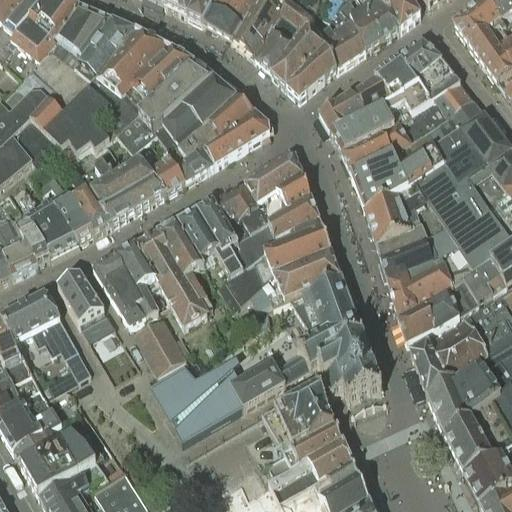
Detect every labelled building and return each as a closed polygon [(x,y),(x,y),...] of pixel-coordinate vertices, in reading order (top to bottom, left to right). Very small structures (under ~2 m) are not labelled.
[(0,71),(1,72),(4,68),(15,55),(8,50),(12,45),(49,1),(47,0),(30,0),(19,16),(0,38),(0,71)] [(0,0),(0,38),(19,16),(30,0),(0,0)] [(146,0),(144,4),(165,14),(172,0),(146,0)] [(172,0),(165,14),(185,24),(198,0),(172,0)] [(198,0),(185,24),(204,34),(222,0),(198,0)] [(222,0),(204,34),(230,49),(258,3),(259,0),(222,0)] [(259,0),(258,3),(230,49),(235,52),(253,68),(281,29),(282,25),(289,0),(259,0)] [(289,0),(282,25),(281,29),(268,47),(267,48),(253,68),(258,72),(264,77),(270,83),(311,36),(310,35),(320,0),(289,0)] [(328,37),(320,42),(327,57),(336,79),(366,61),(349,25),(346,26),(338,13),(343,0),(331,0),(332,0),(322,27),(330,31),(328,37)] [(352,0),(343,0),(338,13),(346,26),(349,25),(366,61),(383,50),(364,14),(357,18),(351,8),(354,1),(353,0),(352,0)] [(356,0),(365,13),(364,14),(383,50),(400,39),(382,8),(374,0),(356,0)] [(374,0),(382,8),(400,39),(420,24),(404,0),(374,0)] [(454,0),(419,0),(430,17),(454,0)] [(493,0),(484,8),(493,22),(504,14),(509,20),(511,18),(511,9),(505,0),(493,0)] [(15,55),(4,68),(8,71),(5,75),(21,89),(29,78),(79,15),(75,13),(54,3),(53,2),(49,1),(12,45),(8,50),(15,55)] [(493,22),(484,8),(453,32),(473,60),(502,39),(506,36),(511,32),(511,18),(509,20),(504,14),(493,22)] [(112,29),(79,15),(29,78),(50,96),(74,72),(112,29)] [(74,72),(50,96),(24,123),(39,138),(71,111),(135,39),(112,29),(74,72)] [(311,36),(270,83),(286,98),(312,72),(327,57),(320,42),(317,44),(311,36)] [(169,58),(135,39),(71,111),(39,138),(52,151),(58,157),(67,148),(76,161),(78,164),(91,154),(95,160),(116,145),(117,146),(122,140),(118,137),(114,140),(98,128),(172,58),(170,57),(169,58)] [(511,46),(508,49),(502,39),(473,60),(477,66),(486,80),(487,79),(498,95),(500,98),(511,89),(511,46)] [(422,52),(400,68),(415,89),(416,88),(442,71),(440,69),(422,52)] [(327,57),(312,72),(325,89),(337,80),(336,79),(327,57)] [(193,72),(172,58),(98,128),(114,140),(118,137),(122,140),(193,72)] [(415,89),(400,68),(376,85),(389,105),(415,89)] [(457,89),(442,71),(416,88),(421,96),(427,105),(457,89)] [(122,140),(117,146),(134,161),(155,145),(152,140),(214,86),(195,73),(193,72),(122,140)] [(312,72),(286,98),(299,110),(325,89),(312,72)] [(29,78),(21,89),(22,89),(0,115),(0,198),(32,172),(52,151),(39,138),(24,123),(50,96),(29,78)] [(389,105),(376,85),(351,102),(318,124),(329,142),(381,118),(421,96),(416,88),(415,89),(389,105)] [(215,86),(214,86),(152,140),(155,145),(157,143),(168,158),(164,160),(165,162),(178,153),(182,157),(236,106),(215,86)] [(381,118),(329,142),(329,143),(330,143),(342,165),(397,134),(410,124),(431,110),(461,94),(457,89),(427,105),(421,96),(381,118)] [(511,89),(500,98),(506,104),(511,99),(511,89)] [(475,113),(461,94),(431,110),(443,131),(475,113)] [(236,106),(182,157),(180,159),(189,172),(204,161),(255,122),(236,106)] [(397,134),(342,165),(343,166),(351,184),(443,131),(431,110),(410,124),(397,134)] [(443,131),(351,184),(364,220),(365,223),(443,177),(430,160),(484,124),(475,113),(443,131)] [(255,122),(204,161),(213,177),(270,143),(269,134),(255,122)] [(511,163),(511,159),(484,124),(430,160),(443,177),(459,198),(464,195),(511,163)] [(58,157),(52,151),(32,172),(39,179),(51,168),(81,204),(72,209),(71,209),(96,243),(114,233),(81,186),(82,185),(72,172),(68,167),(76,161),(67,148),(58,157)] [(178,153),(165,162),(169,167),(185,193),(213,177),(204,161),(189,172),(180,159),(182,157),(178,153)] [(269,202),(285,194),(304,185),(295,165),(290,163),(274,173),(260,183),(250,189),(258,207),(269,202)] [(511,163),(464,195),(469,201),(486,222),(495,215),(500,212),(506,208),(500,202),(511,192),(511,163)] [(139,167),(112,184),(137,220),(167,204),(148,178),(139,167)] [(185,193),(169,167),(148,178),(167,204),(185,193)] [(96,175),(82,185),(81,186),(114,233),(137,220),(112,184),(104,170),(96,175)] [(443,177),(365,223),(381,270),(442,246),(443,250),(486,222),(469,201),(464,195),(459,198),(443,177)] [(71,209),(72,209),(67,202),(54,184),(38,197),(43,203),(52,196),(59,207),(52,211),(82,251),(92,246),(96,243),(71,209)] [(285,194),(269,202),(258,207),(269,231),(275,227),(275,225),(310,203),(304,185),(285,194)] [(269,231),(258,207),(250,189),(244,192),(221,206),(240,252),(252,242),(269,231)] [(495,215),(486,222),(495,233),(505,228),(511,224),(511,223),(511,192),(500,202),(506,208),(500,212),(495,215)] [(82,251),(52,211),(51,212),(47,206),(37,212),(34,207),(32,208),(23,193),(11,202),(21,217),(54,266),(79,253),(82,251)] [(11,202),(0,209),(0,255),(15,286),(37,275),(37,274),(38,274),(8,225),(21,217),(11,202)] [(240,252),(235,257),(247,276),(322,238),(320,230),(312,207),(310,203),(275,225),(275,227),(269,231),(252,242),(240,252)] [(214,211),(203,217),(227,260),(227,262),(235,257),(240,252),(221,206),(214,211)] [(54,266),(21,217),(8,225),(38,274),(54,266)] [(203,217),(182,228),(205,266),(215,260),(230,285),(247,276),(235,257),(227,262),(227,260),(203,217)] [(443,250),(442,246),(381,270),(387,291),(433,271),(459,255),(495,233),(486,222),(443,250)] [(505,228),(495,233),(511,254),(511,223),(511,224),(505,228)] [(205,266),(182,228),(164,238),(205,308),(208,306),(193,282),(205,274),(201,268),(205,266)] [(451,299),(447,301),(460,324),(478,313),(496,300),(488,289),(505,278),(511,288),(511,254),(495,233),(459,255),(463,261),(475,283),(465,289),(451,299)] [(205,308),(164,238),(137,253),(159,297),(161,296),(184,338),(209,323),(201,310),(205,308)] [(247,276),(230,285),(230,286),(218,295),(232,320),(255,300),(254,299),(269,290),(268,287),(288,277),(332,261),(322,238),(247,276)] [(136,254),(114,266),(141,315),(139,317),(145,329),(159,321),(149,303),(159,297),(137,253),(136,254)] [(0,292),(13,287),(15,286),(0,255),(0,292)] [(433,271),(387,291),(398,329),(425,313),(447,301),(451,299),(465,289),(475,283),(463,261),(459,255),(433,271)] [(255,300),(250,305),(257,319),(271,312),(273,316),(293,307),(313,300),(342,289),(332,262),(332,261),(288,277),(268,287),(269,290),(254,299),(255,300)] [(141,315),(114,266),(92,278),(117,316),(129,337),(145,329),(139,317),(141,315)] [(496,300),(511,288),(505,278),(488,289),(496,300)] [(82,284),(58,297),(79,334),(80,334),(82,337),(82,338),(90,352),(91,352),(89,348),(113,335),(115,338),(116,338),(107,324),(106,324),(104,321),(104,320),(82,284)] [(352,421),(351,421),(352,423),(386,410),(386,408),(383,409),(380,401),(382,400),(342,289),(313,300),(293,307),(273,316),(272,317),(297,355),(301,362),(276,376),(269,364),(256,371),(235,383),(233,380),(240,374),(236,368),(196,389),(185,375),(150,394),(170,430),(173,428),(178,437),(175,440),(183,453),(248,414),(310,378),(317,374),(324,389),(330,405),(344,400),(348,412),(349,411),(352,421)] [(447,301),(425,313),(435,340),(460,325),(460,324),(447,301)] [(0,327),(0,329),(14,354),(33,345),(41,357),(47,353),(53,364),(74,353),(61,331),(45,303),(0,327)] [(487,368),(511,352),(511,336),(508,330),(511,328),(511,325),(499,306),(465,326),(477,349),(479,348),(487,368)] [(425,313),(398,329),(402,343),(406,354),(434,340),(435,340),(425,313)] [(268,318),(248,332),(246,334),(252,344),(270,331),(268,318)] [(246,334),(248,332),(242,323),(235,328),(247,347),(252,344),(246,334)] [(477,349),(465,326),(429,351),(452,389),(479,373),(487,368),(479,348),(477,349)] [(182,359),(176,348),(164,328),(133,345),(156,386),(184,370),(187,368),(182,359)] [(0,329),(0,369),(8,387),(12,394),(32,383),(23,367),(21,368),(14,354),(0,329)] [(176,348),(182,359),(187,356),(181,345),(176,348)] [(452,389),(429,351),(410,361),(426,405),(452,389)] [(511,352),(487,368),(479,373),(452,389),(426,405),(442,444),(472,429),(474,427),(472,425),(502,403),(511,393),(511,352)] [(78,360),(64,368),(71,380),(77,391),(91,384),(78,360)] [(0,390),(8,387),(0,369),(0,390)] [(45,393),(39,396),(41,400),(47,409),(78,392),(77,391),(71,380),(45,394),(45,393)] [(0,422),(41,400),(39,396),(32,383),(12,394),(8,387),(0,390),(0,422)] [(472,429),(442,444),(463,484),(493,467),(488,458),(511,445),(511,393),(502,403),(472,425),(474,427),(472,429)] [(328,419),(317,397),(264,426),(285,464),(335,436),(327,419),(328,419)] [(47,409),(41,400),(0,422),(0,439),(15,464),(68,440),(62,434),(52,418),(47,409)] [(335,436),(285,464),(283,465),(284,466),(268,475),(275,487),(291,479),(291,480),(342,452),(335,436)] [(72,444),(68,440),(15,464),(22,475),(77,449),(72,444)] [(493,467),(463,484),(474,505),(511,482),(511,445),(488,458),(493,467)] [(86,457),(77,449),(22,475),(23,478),(39,506),(98,475),(95,472),(86,457)] [(282,511),(352,474),(342,452),(291,480),(268,492),(269,494),(278,511),(282,511)] [(369,511),(352,474),(282,511),(278,511),(269,494),(249,505),(241,490),(225,499),(231,511),(369,511)] [(511,511),(511,482),(474,505),(477,511),(511,511)] [(84,483),(39,506),(41,509),(42,511),(66,511),(82,504),(80,500),(90,494),(84,483)] [(260,496),(253,483),(243,488),(250,501),(260,496)] [(143,511),(124,484),(93,503),(99,511),(143,511)]
